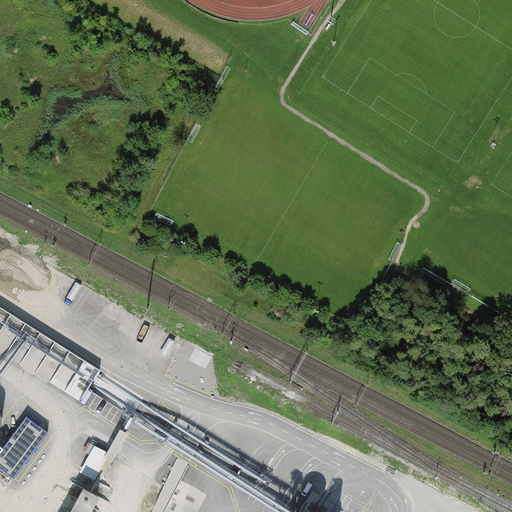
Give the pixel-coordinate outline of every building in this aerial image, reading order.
[(72,324),(109,345),(122,322),(86,301),(72,324)] [(201,381),(208,362),(180,352),(173,371),(201,381)] [(115,456),(145,387),(124,378),(116,395),(123,398),(104,444),(94,440),(80,472),(77,470),(59,511),(80,511),(106,453),(115,456)] [(0,450),(17,416),(0,407),(0,450)] [(259,499),(286,445),(230,417),(196,486),(214,495),(221,480),(259,499)] [(74,441),(70,449),(83,455),(93,435),(73,425),(67,437),(74,441)]
